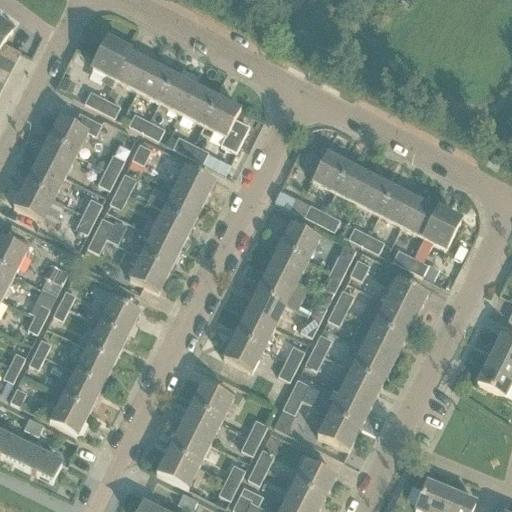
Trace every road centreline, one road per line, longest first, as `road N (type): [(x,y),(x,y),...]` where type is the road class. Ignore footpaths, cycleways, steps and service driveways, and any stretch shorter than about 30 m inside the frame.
road 1 (residential): [(94,511),(165,353),(301,92)]
road 2 (residential): [(361,511),(511,204)]
road 3 (track): [(511,104),(459,109),(404,94),(311,43),(282,0)]
road 4 (residential): [(511,200),(301,92)]
road 5 (residential): [(301,92),(126,0)]
road 6 (residential): [(0,160),(83,0)]
